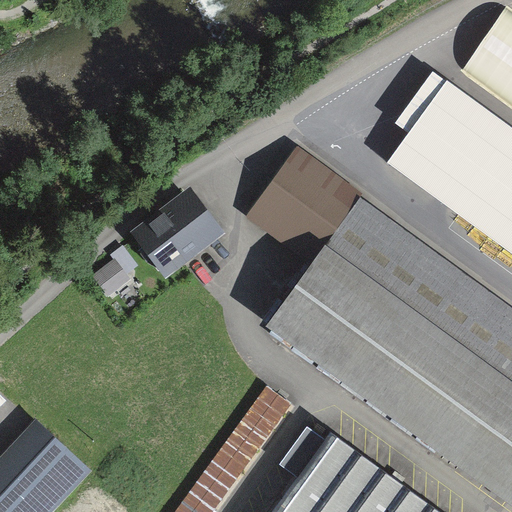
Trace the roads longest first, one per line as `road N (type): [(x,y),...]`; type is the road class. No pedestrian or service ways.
road 1 (residential): [(487,0),(218,153)]
road 2 (residential): [(0,337),(155,195),(218,153)]
